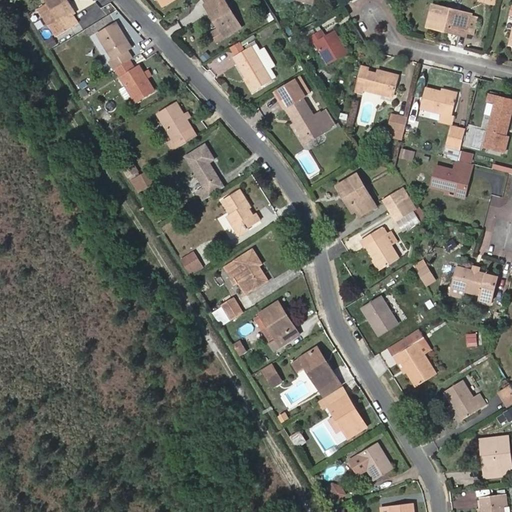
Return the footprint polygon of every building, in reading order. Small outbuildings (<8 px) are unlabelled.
[(55,35),(78,21),(74,14),(76,13),(68,0),(45,0),(47,3),(38,7),(55,35)] [(225,36),(241,26),(224,0),(212,0),(205,5),(216,23),(225,36)] [(467,32),(473,33),(477,16),(471,15),(472,13),(432,3),(427,25),(444,29),(445,27),(466,33),(467,32)] [(127,51),(132,48),(116,23),(97,34),(113,59),(109,62),(114,70),(115,69),(130,60),(132,59),(127,51)] [(222,37),(225,36),(216,23),(214,24),(222,37)] [(444,29),(466,35),(466,33),(445,27),(444,29)] [(310,36),(314,43),(318,41),(328,35),(324,28),(310,36)] [(330,62),(348,52),(336,30),(328,35),(318,41),(330,62)] [(255,91),(272,81),(251,47),(247,50),(242,41),(231,47),(236,56),(235,57),(247,77),(255,91)] [(147,78),(144,72),(139,66),(135,68),(130,60),(115,69),(135,103),(155,90),(147,78)] [(363,92),(364,88),(381,93),(382,89),(395,92),(400,75),(383,71),(383,73),(379,72),(370,70),(370,67),(362,65),(355,90),(363,92)] [(147,78),(153,75),(149,69),(144,72),(147,78)] [(321,108),(314,112),(304,95),(311,91),(300,74),(275,89),(286,106),(287,106),(296,120),(305,136),(320,126),(323,131),(332,125),(321,108)] [(253,92),(255,91),(247,77),(245,79),(253,92)] [(454,114),(451,113),(456,94),(442,90),(425,86),(420,105),(440,110),(438,119),(452,122),(454,114)] [(509,136),(506,135),(511,111),(511,97),(489,92),(487,99),(495,101),(484,146),(505,151),(509,136)] [(187,119),(184,115),(178,103),(158,115),(173,139),(168,142),(173,151),(196,137),(192,129),(192,128),(187,119)] [(390,113),(387,127),(393,128),(396,114),(390,113)] [(393,128),(403,131),(407,117),(396,114),(393,128)] [(292,122),(304,142),(323,131),(320,126),(305,136),(296,120),(292,122)] [(458,126),(452,124),(449,134),(456,136),(458,126)] [(447,141),(460,145),(464,128),(458,126),(456,136),(449,134),(447,141)] [(202,199),(224,186),(209,161),(215,159),(205,143),(185,156),(203,186),(197,190),(202,199)] [(447,187),(466,192),(473,163),(456,159),(451,157),(449,167),(431,162),(426,184),(447,190),(447,187)] [(136,166),(126,171),(130,177),(139,171),(136,166)] [(132,181),(141,176),(139,171),(130,177),(132,181)] [(355,208),(372,198),(357,172),(335,184),(340,192),(344,190),(355,208)] [(408,197),(409,196),(403,186),(398,189),(404,199),(408,197)] [(446,192),(464,197),(466,192),(447,187),(447,190),(446,192)] [(245,201),(247,200),(240,188),(222,199),(231,212),(227,214),(237,230),(245,226),(247,228),(248,227),(261,219),(256,212),(253,213),(249,207),(245,201)] [(398,189),(383,199),(389,208),(403,200),(404,199),(398,189)] [(340,192),(351,211),(355,208),(344,190),(340,192)] [(410,211),(415,208),(408,197),(404,199),(403,200),(410,211)] [(355,208),(358,214),(376,204),(372,198),(355,208)] [(395,220),(410,211),(403,200),(389,208),(388,209),(395,220)] [(396,256),(389,244),(382,233),(386,231),(381,223),(360,235),(365,243),(372,256),(378,266),(396,256)] [(389,244),(396,240),(389,229),(386,231),(382,233),(389,244)] [(245,293),(267,280),(258,265),(261,263),(252,248),(234,259),(245,277),(238,281),(245,293)] [(183,258),(193,274),(206,266),(196,250),(183,258)] [(425,264),(415,270),(422,280),(432,275),(425,264)] [(496,276),(485,273),(454,264),(449,286),(463,289),(479,293),(478,298),(489,301),(496,276)] [(422,280),(424,284),(434,278),(432,275),(422,280)] [(447,293),(461,297),(463,289),(449,286),(447,293)] [(376,333),(395,322),(378,294),(359,305),(376,333)] [(231,318),(242,312),(232,297),(222,303),(231,318)] [(272,349),(298,334),(289,319),(287,320),(280,310),(283,308),(278,301),(259,312),(267,324),(275,337),(268,341),(272,349)] [(289,319),(283,308),(280,310),(287,320),(289,319)] [(267,324),(260,328),(268,341),(275,337),(267,324)] [(413,384),(433,372),(414,340),(394,352),(413,384)] [(327,363),(317,347),(314,348),(324,365),(327,363)] [(298,358),(303,367),(317,389),(336,378),(327,363),(324,365),(314,348),(298,358)] [(289,363),(294,372),(303,367),(298,358),(289,363)] [(272,384),(281,379),(272,363),(262,368),(272,384)] [(317,389),(322,397),(341,386),(336,378),(317,389)] [(476,391),(470,395),(460,378),(441,389),(459,418),(484,403),(476,391)] [(502,401),(511,394),(511,388),(510,385),(497,392),(502,401)] [(352,411),(355,409),(341,386),(322,397),(318,400),(324,411),(328,408),(334,417),(342,430),(347,438),(363,428),(352,411)] [(511,394),(502,401),(506,407),(511,403),(511,394)] [(363,428),(366,426),(355,409),(352,411),(363,428)] [(327,420),(336,434),(342,430),(334,417),(327,420)] [(299,445),(306,441),(300,430),(292,434),(299,445)] [(483,477),(510,474),(505,436),(478,439),(479,448),(484,448),(486,468),(482,468),(483,477)] [(372,480),(391,469),(376,444),(349,460),(358,476),(367,470),(372,480)] [(341,498),(346,495),(340,485),(335,487),(333,483),(326,488),(337,505),(343,501),(341,498)] [(500,511),(499,505),(503,505),(502,495),(477,498),(478,507),(478,511),(500,511)]
